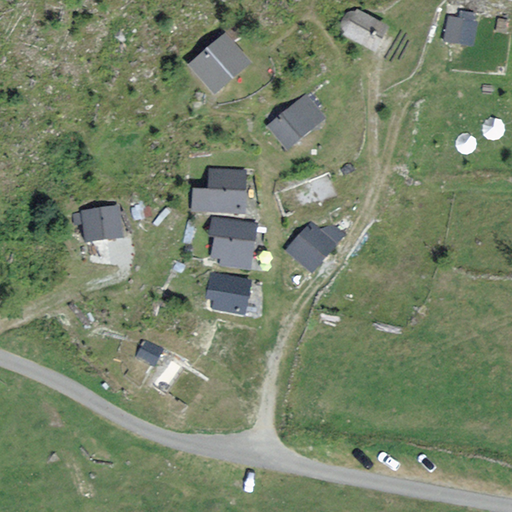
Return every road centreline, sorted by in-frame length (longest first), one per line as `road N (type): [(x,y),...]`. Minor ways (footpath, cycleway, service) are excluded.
road 1 (unclassified): [(511,509),(266,455),(167,442),(0,358)]
road 2 (track): [(410,93),(354,245),(305,296),(268,360),(266,455)]
road 3 (track): [(115,244),(123,273),(0,327)]
